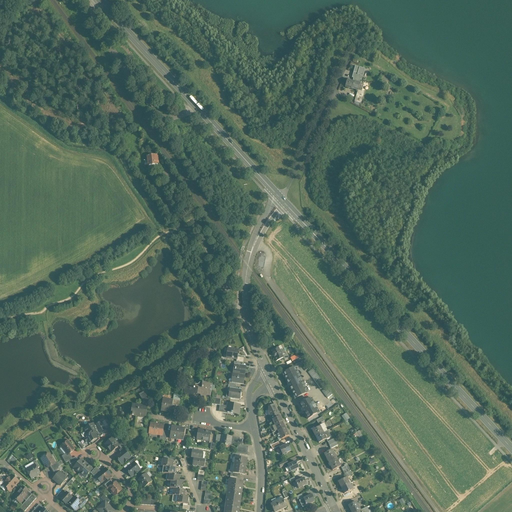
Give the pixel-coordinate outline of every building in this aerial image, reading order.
[(355,67),(352,78),(353,79),(352,81),(354,82),(359,83),(360,81),(361,81),(365,69),(355,67)] [(352,81),(347,80),(345,87),(352,89),(358,90),(360,84),(359,83),(354,82),(352,81)] [(156,156),(147,157),(148,166),(158,164),(158,161),(156,161),(156,156)] [(278,347),(271,351),(273,354),(271,355),(272,357),(274,356),(276,361),(284,358),(282,355),(284,354),(282,350),(280,346),(278,347)] [(238,350),(228,349),(226,358),(237,359),(237,357),(238,350)] [(240,366),(235,366),(234,374),(244,375),(245,367),(240,366)] [(294,368),(284,373),(285,377),(285,378),(293,395),(294,395),(296,398),(307,393),(305,390),(306,389),(297,372),(296,372),(294,368)] [(313,369),(308,373),(321,389),(325,386),(313,369)] [(244,375),(234,374),(233,382),(233,383),(237,383),(242,384),(244,375)] [(196,399),(197,385),(186,384),(185,391),(186,391),(185,398),(196,399)] [(197,385),(196,399),(198,397),(208,399),(209,392),(211,392),(212,385),(200,384),(197,385)] [(332,395),(327,388),(322,391),(327,398),(332,395)] [(236,390),(231,389),(231,390),(230,393),(230,394),(230,398),(240,399),(241,395),(241,394),(241,391),(236,390)] [(310,399),(304,402),(299,404),(303,410),(302,411),(304,414),(304,413),(308,419),(312,417),(317,414),(316,411),(317,410),(312,401),(311,402),(310,399)] [(173,401),(163,400),(161,411),(171,413),(172,406),(173,401)] [(239,405),(229,403),(228,407),(228,408),(225,407),(224,412),(227,412),(231,413),(233,413),(238,414),(239,405)] [(274,404),(268,407),(269,415),(269,416),(270,415),(277,412),(274,404)] [(142,406),(134,405),(132,416),(138,417),(145,418),(146,412),(145,412),(146,407),(142,406)] [(277,412),(270,415),(272,420),(280,417),(277,412)] [(145,418),(138,417),(136,428),(142,429),(143,429),(144,418),(145,418)] [(273,422),(269,424),(271,428),(273,427),(275,426),(282,422),(280,417),(272,420),(273,422)] [(95,426),(94,424),(84,429),(88,435),(85,437),(86,439),(86,441),(87,441),(89,443),(98,437),(97,436),(100,434),(99,433),(106,429),(105,428),(102,423),(102,422),(95,426)] [(107,425),(106,425),(107,427),(111,434),(116,430),(111,422),(107,425)] [(282,422),(275,426),(277,431),(285,428),(282,422)] [(163,426),(151,424),(149,434),(162,436),(163,426)] [(274,429),(269,431),(270,435),(272,433),(277,431),(275,426),(273,427),(274,429)] [(320,427),(312,430),(316,437),(323,433),(322,430),(320,426),(320,427)] [(178,428),(171,427),(170,433),(170,439),(170,438),(177,439),(178,428)] [(185,429),(178,428),(177,439),(183,440),(183,441),(184,435),(185,429)] [(285,428),(277,431),(280,436),(282,439),(289,436),(285,428)] [(211,432),(198,430),(197,440),(210,442),(211,432)] [(323,433),(316,437),(319,443),(327,439),(323,433)] [(231,437),(223,436),(222,443),(221,444),(225,445),(226,445),(230,445),(230,444),(231,437)] [(243,439),(231,437),(230,444),(237,446),(237,451),(247,452),(248,447),(242,446),(243,439)] [(117,443),(113,438),(105,444),(111,452),(119,446),(117,443)] [(122,438),(117,443),(119,446),(121,449),(125,446),(127,444),(122,438)] [(68,441),(61,447),(67,454),(68,455),(70,454),(75,449),(68,441)] [(287,444),(279,448),(282,455),(291,451),(287,444)] [(124,450),(121,453),(115,457),(121,464),(124,462),(124,463),(128,460),(127,459),(130,457),(124,450)] [(202,452),(193,450),(192,458),(194,459),(194,458),(201,459),(202,452)] [(332,450),(324,454),(328,462),(337,458),(332,450)] [(50,454),(47,456),(46,458),(43,459),(47,468),(50,467),(55,464),(55,463),(50,454)] [(70,454),(68,455),(67,454),(62,456),(66,463),(68,461),(73,459),(70,454)] [(239,457),(235,457),(235,458),(236,458),(235,463),(234,463),(234,464),(235,464),(246,466),(247,459),(239,457)] [(201,459),(194,458),(194,459),(193,466),(203,468),(204,460),(201,459)] [(337,458),(328,462),(333,471),(341,467),(337,458)] [(81,460),(74,467),(77,470),(80,473),(87,465),(81,460)] [(173,461),(162,460),(161,467),(164,467),(172,468),(173,461)] [(55,464),(50,467),(53,472),(54,473),(54,472),(58,468),(60,466),(58,462),(55,463),(55,464)] [(296,462),(284,467),(287,472),(290,470),(291,472),(299,468),(296,462)] [(131,465),(126,470),(131,477),(134,475),(138,472),(137,472),(140,470),(134,463),(131,465)] [(246,466),(235,464),(233,473),(233,474),(238,474),(245,475),(246,466)] [(34,465),(26,469),(32,479),(40,474),(37,469),(35,465),(34,465)] [(87,465),(80,473),(82,475),(83,475),(85,477),(92,469),(87,465)] [(99,470),(96,467),(91,473),(94,476),(99,470)] [(172,468),(164,467),(163,474),(169,475),(169,474),(176,475),(176,469),(172,468)] [(101,472),(101,473),(101,474),(96,477),(97,478),(101,483),(106,479),(111,475),(106,469),(101,472)] [(94,476),(93,477),(95,479),(97,478),(96,477),(101,474),(101,473),(101,472),(99,470),(94,476)] [(57,475),(53,479),(60,486),(63,483),(64,483),(65,483),(66,482),(66,481),(65,481),(67,478),(60,472),(57,475)] [(142,477),(139,480),(140,482),(142,485),(143,485),(145,487),(152,481),(146,474),(142,477)] [(176,475),(169,474),(169,475),(168,481),(171,482),(179,483),(180,476),(176,475)] [(19,482),(12,475),(8,479),(6,482),(3,485),(6,488),(6,489),(9,492),(10,491),(19,482)] [(304,478),(295,482),(299,489),(307,485),(304,478)] [(346,478),(338,482),(341,488),(350,484),(349,484),(348,481),(346,478)] [(108,481),(103,485),(107,490),(107,489),(109,488),(108,488),(114,484),(110,479),(108,481)] [(230,480),(229,480),(230,480),(229,486),(228,486),(242,488),(243,482),(244,482),(237,481),(230,480)] [(119,487),(115,482),(114,484),(108,488),(109,488),(115,496),(114,496),(114,497),(116,495),(117,495),(119,494),(119,493),(123,490),(120,486),(119,487)] [(179,483),(171,482),(170,488),(174,489),(181,490),(182,483),(179,483)] [(350,484),(341,488),(344,494),(353,490),(352,489),(352,490),(351,487),(350,484)] [(242,488),(228,486),(229,486),(229,491),(227,491),(227,492),(242,494),(242,493),(241,493),(242,488)] [(23,487),(15,495),(15,499),(19,502),(22,501),(24,499),(27,496),(25,494),(27,491),(28,491),(27,491),(25,489),(25,488),(24,488),(23,487)] [(181,490),(174,489),(173,496),(177,496),(184,497),(185,497),(185,490),(181,490)] [(65,492),(59,498),(67,505),(67,504),(73,498),(65,492)] [(242,494),(227,492),(229,492),(228,498),(226,497),(241,500),(240,499),(241,494),(242,494)] [(110,501),(104,495),(101,498),(105,502),(107,504),(110,501)] [(312,495),(303,499),(306,505),(307,506),(315,502),(312,495)] [(184,497),(177,496),(176,503),(187,505),(188,498),(185,497),(184,497)] [(79,501),(74,497),(73,498),(67,504),(75,511),(79,506),(81,503),(79,501)] [(241,500),(226,497),(226,498),(228,498),(227,504),(225,503),(240,506),(239,505),(240,500),(241,500)] [(281,497),(276,499),(281,510),(287,507),(283,499),(281,497)] [(87,502),(82,498),(79,501),(81,503),(79,506),(81,508),(87,502)] [(276,499),(275,499),(271,501),(273,504),(271,505),(273,511),(277,511),(281,510),(276,499)] [(107,504),(105,502),(101,506),(102,507),(99,510),(100,511),(114,511),(115,511),(111,508),(111,507),(109,505),(108,505),(107,504)] [(356,502),(348,506),(351,511),(357,511),(360,510),(356,502)] [(240,506),(225,503),(225,504),(227,504),(226,509),(225,509),(239,511),(238,511),(239,506),(240,506)]
